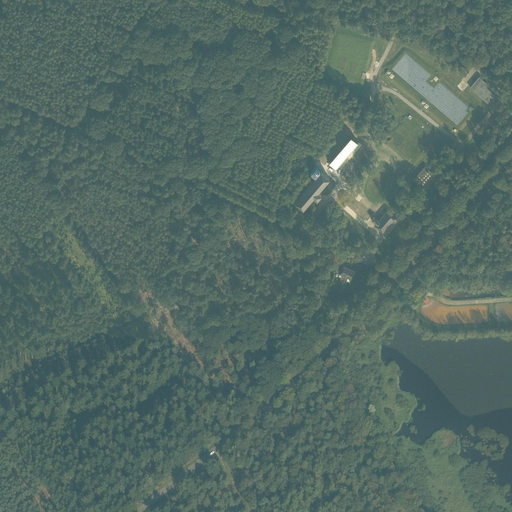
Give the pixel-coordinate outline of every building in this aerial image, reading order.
[(479,76),(470,87),(491,106),(499,98),(486,87),(488,84),(479,76)] [(351,136),(329,161),(336,167),(358,142),(351,136)] [(414,180),(419,185),(422,187),(433,173),(425,166),(414,180)] [(294,201),(302,208),(313,196),(316,199),(321,194),(317,191),(329,177),(320,170),(294,201)] [(374,225),(382,232),(396,217),(387,210),(378,221),(374,217),(372,220),(376,223),(374,225)] [(339,283),(342,284),(349,268),(343,266),(339,273),(342,275),(340,279),(341,280),(339,283)] [(349,268),(342,284),(343,285),(345,282),(346,282),(348,277),(351,279),(354,271),(349,268)]
